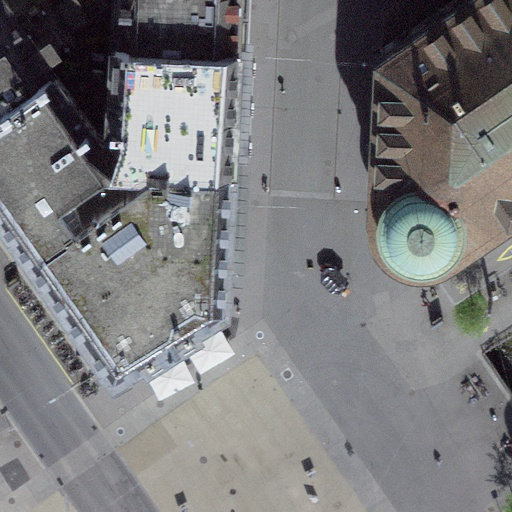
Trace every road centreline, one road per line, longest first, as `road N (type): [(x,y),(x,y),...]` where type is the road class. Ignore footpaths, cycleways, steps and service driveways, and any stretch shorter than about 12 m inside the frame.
road 1 (residential): [(339,359),(297,291),(311,43)]
road 2 (residential): [(339,359),(116,504)]
